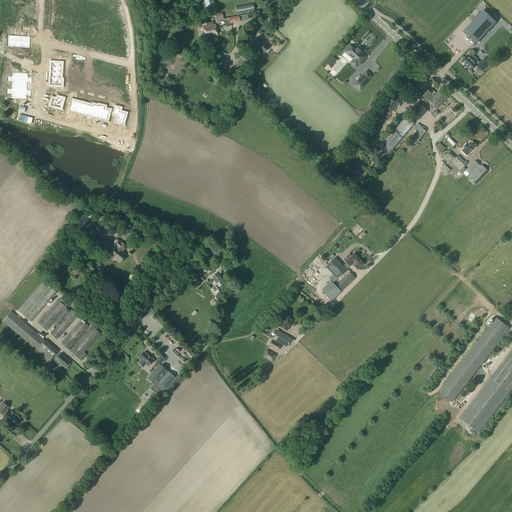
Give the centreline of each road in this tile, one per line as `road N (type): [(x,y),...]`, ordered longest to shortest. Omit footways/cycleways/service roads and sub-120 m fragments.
road 1 (unclassified): [(0,481),(206,235)]
road 2 (track): [(287,350),(407,230),(438,171),(433,141),(470,107)]
road 3 (residential): [(42,71),(41,116),(131,139),(130,63)]
road 4 (secondary): [(511,146),(356,0)]
road 5 (track): [(233,426),(197,361),(146,309)]
